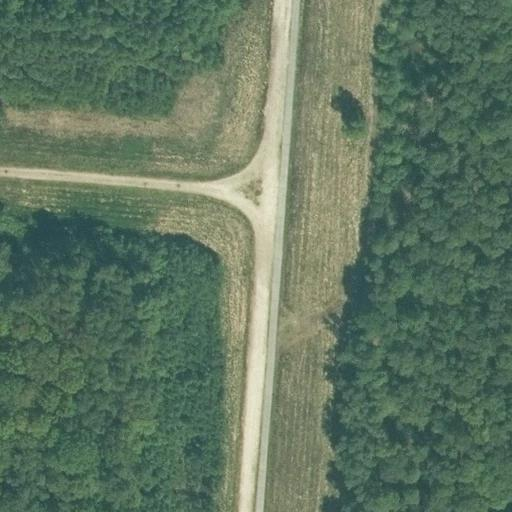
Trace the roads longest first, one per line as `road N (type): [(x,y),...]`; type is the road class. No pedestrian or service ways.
road 1 (track): [(281,0),(245,511)]
road 2 (track): [(280,190),(0,178)]
